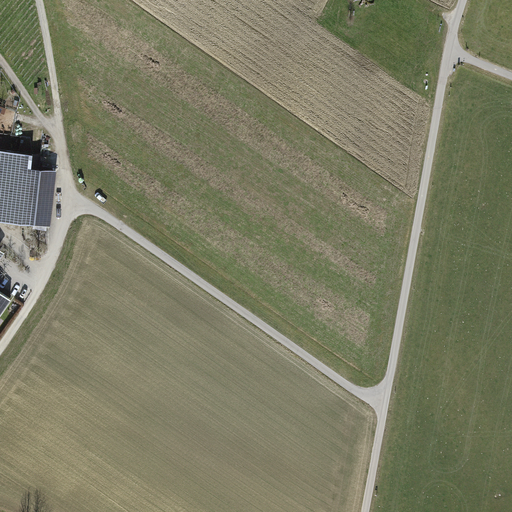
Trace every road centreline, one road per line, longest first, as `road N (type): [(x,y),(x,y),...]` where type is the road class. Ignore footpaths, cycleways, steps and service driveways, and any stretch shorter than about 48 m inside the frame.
road 1 (unclassified): [(384,404),(101,213),(71,202)]
road 2 (unclassified): [(384,404),(450,51)]
road 3 (unclassified): [(39,0),(71,202)]
road 4 (unclassified): [(71,202),(43,283),(0,348)]
